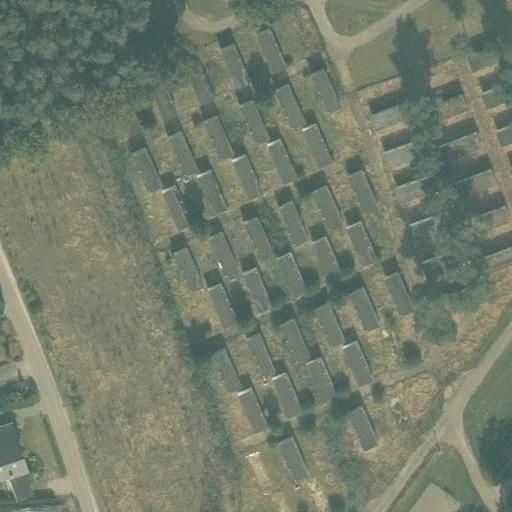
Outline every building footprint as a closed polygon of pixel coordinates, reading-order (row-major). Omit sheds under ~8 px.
[(255,31),(271,70),(287,63),(270,25),(255,31)] [(232,86),(251,79),(235,40),(216,48),(232,86)] [(504,40),(466,55),(472,69),(510,54),(504,40)] [(198,59),(184,65),(200,101),(214,94),(198,59)] [(309,72),(325,111),(341,104),(325,65),(309,72)] [(489,105),(511,96),(511,78),(483,90),(489,105)] [(291,81),(277,85),(288,125),(303,121),(291,81)] [(164,116),(178,110),(167,86),(153,92),(164,116)] [(412,97),(371,113),(377,127),(417,111),(412,97)] [(240,102),(251,141),(267,136),(256,98),(240,102)] [(120,115),(123,131),(139,128),(136,112),(120,115)] [(202,119),(219,157),(234,150),(217,113),(202,119)] [(316,120),(300,127),(318,165),(334,158),(316,120)] [(511,121),(496,127),(501,142),(511,138),(511,121)] [(183,172),(197,167),(182,129),(168,134),(183,172)] [(264,144),(284,181),(299,173),(280,136),(264,144)] [(385,150),(390,165),(429,151),(423,136),(385,150)] [(146,144),(131,150),(148,188),(162,182),(146,144)] [(230,158),(247,196),(263,189),(246,151),(230,158)] [(195,173),(211,212),(228,205),(211,166),(195,173)] [(367,167),(353,171),(363,210),(377,206),(367,167)] [(400,198),(440,185),(436,171),(396,184),(400,198)] [(178,227),(194,220),(176,182),(161,189),(178,227)] [(313,189),(329,226),(344,219),(328,182),(313,189)] [(294,242),(309,236),(293,198),(278,204),(294,242)] [(449,207),(409,221),(414,234),(453,220),(449,207)] [(243,219),(258,257),(273,252),(258,213),(243,219)] [(363,263),(379,256),(362,218),(346,225),(363,263)] [(225,272),(239,265),(221,228),(207,235),(225,272)] [(327,233),(313,239),(329,278),(343,272),(327,233)] [(173,250),(189,289),(203,282),(187,244),(173,250)] [(464,244),(420,260),(427,277),(470,260),(464,244)] [(293,294),(308,287),(291,249),(276,256),(293,294)] [(257,310),(274,302),(255,264),(239,272),(257,310)] [(399,313),(416,307),(401,268),(384,275),(399,313)] [(221,326),(238,319),(221,280),(204,287),(221,326)] [(349,290),(367,328),(381,321),(363,283),(349,290)] [(331,343),(346,337),(329,299),(315,305),(331,343)] [(292,358),(308,355),(299,315),(283,319),(292,358)] [(396,368),(412,360),(393,322),(377,330),(396,368)] [(260,330),(245,335),(260,375),(275,369),(260,330)] [(357,337),(341,345),(360,383),(376,376),(357,337)] [(228,346),(214,349),(224,389),(238,385),(228,346)] [(322,353),(306,360),(323,399),(339,392),(322,353)] [(272,375),(287,415),(303,409),(288,369),(272,375)] [(252,431),(269,423),(251,385),(234,392),(252,431)] [(400,431),(415,425),(399,387),(383,394),(400,431)] [(362,446),(377,442),(367,402),(352,406),(362,446)] [(327,418),(314,425),(332,462),(345,455),(327,418)] [(0,472),(25,464),(11,422),(0,425),(0,472)] [(282,438),(292,477),(307,474),(297,434),(282,438)] [(245,455),(261,493),(276,487),(259,449),(245,455)] [(354,493),(393,470),(384,456),(345,479),(354,493)] [(304,480),(317,511),(335,511),(319,474),(304,480)] [(277,511),(293,511),(282,489),(269,495),(277,511)]
